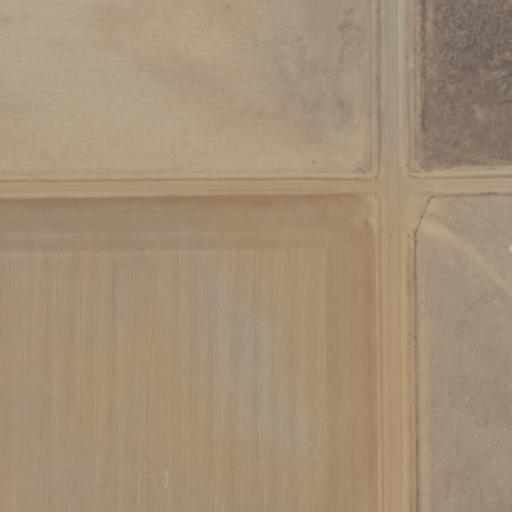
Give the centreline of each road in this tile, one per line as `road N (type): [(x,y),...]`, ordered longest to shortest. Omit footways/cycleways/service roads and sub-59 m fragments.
road 1 (residential): [(511,186),(0,193)]
road 2 (residential): [(395,511),(391,0)]
